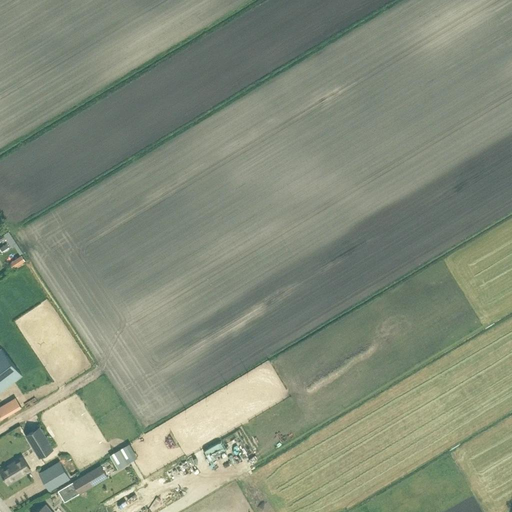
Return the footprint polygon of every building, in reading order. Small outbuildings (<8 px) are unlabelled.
[(10,262),(13,267),(24,260),(21,255),(10,262)] [(1,348),(0,348),(0,391),(23,375),(2,348),(1,348)] [(15,397),(0,405),(0,418),(1,419),(21,408),(15,397)] [(39,457),(53,449),(39,427),(26,435),(39,457)] [(127,460),(120,449),(110,455),(117,466),(127,460)] [(22,456),(2,468),(4,471),(1,473),(6,480),(8,479),(10,482),(30,470),(22,456)] [(59,460),(39,472),(49,490),(70,478),(59,460)] [(100,465),(72,481),(76,489),(79,493),(107,476),(100,465)] [(106,507),(108,511),(156,511),(181,497),(166,472),(106,507)] [(62,497),(76,489),(72,481),(58,490),(62,497)] [(52,511),(45,503),(34,511),(52,511)]
